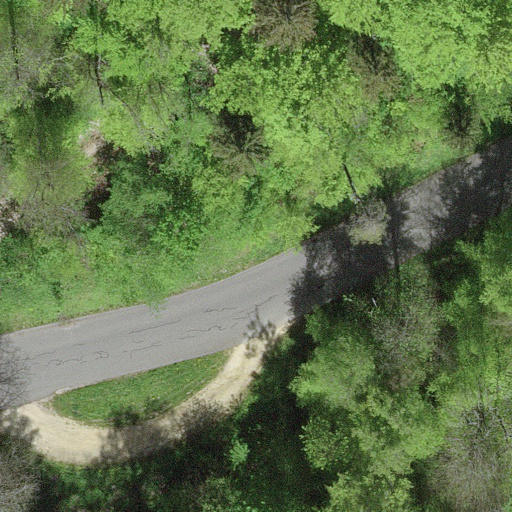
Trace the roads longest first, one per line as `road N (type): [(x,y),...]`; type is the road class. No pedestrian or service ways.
road 1 (tertiary): [(511,168),(285,283),(111,342),(0,367)]
road 2 (track): [(0,225),(16,200),(111,124),(303,0)]
road 3 (track): [(285,283),(255,351),(213,403),(135,438),(61,448),(0,417)]
